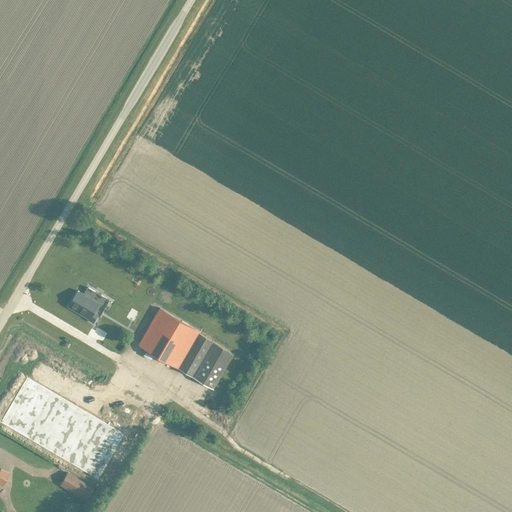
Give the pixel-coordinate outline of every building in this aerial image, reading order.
[(68,306),(89,318),(88,319),(93,322),(98,312),(94,310),(99,302),(77,290),(68,306)] [(160,307),(139,343),(179,366),(199,332),(200,330),(160,307)] [(199,332),(179,366),(195,375),(215,341),(199,332)] [(233,352),(215,341),(195,375),(213,386),(233,352)] [(123,433),(26,377),(0,421),(97,478),(123,433)] [(93,487),(67,471),(60,484),(85,499),(93,487)]
